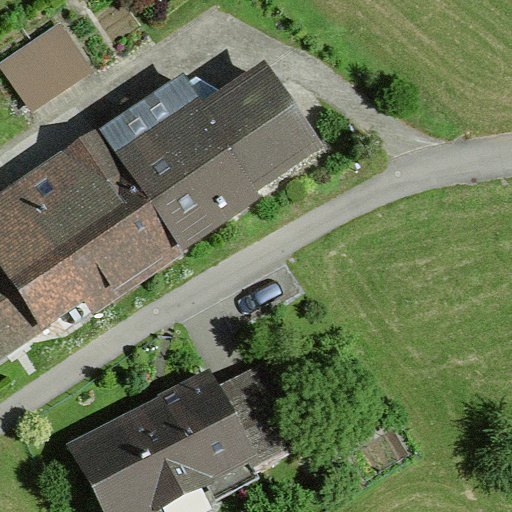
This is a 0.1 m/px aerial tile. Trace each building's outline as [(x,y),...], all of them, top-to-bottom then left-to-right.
[(94,71),(59,22),(0,64),(0,70),(32,115),(94,71)] [(267,59),(201,102),(260,189),(324,147),(267,59)] [(260,189),(201,102),(182,74),(100,129),(183,251),(265,196),(260,189)] [(183,251),(100,129),(98,126),(0,191),(0,358),(87,300),(92,313),(186,254),(183,251)] [(205,394),(200,396),(75,460),(103,511),(144,511),(208,480),(217,496),(250,479),(242,464),(288,440),(255,378),(209,401),(205,394)]
